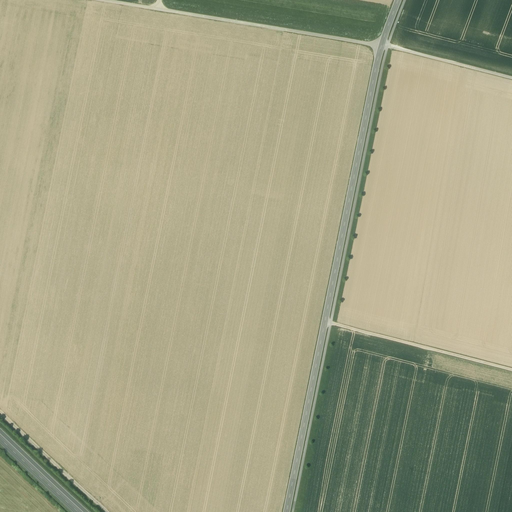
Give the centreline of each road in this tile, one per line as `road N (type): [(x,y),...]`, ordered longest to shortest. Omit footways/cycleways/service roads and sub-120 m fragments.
road 1 (tertiary): [(287,511),(373,80),(399,0)]
road 2 (track): [(511,79),(382,44),(99,0)]
road 3 (track): [(511,370),(325,322)]
road 4 (track): [(106,511),(0,412)]
